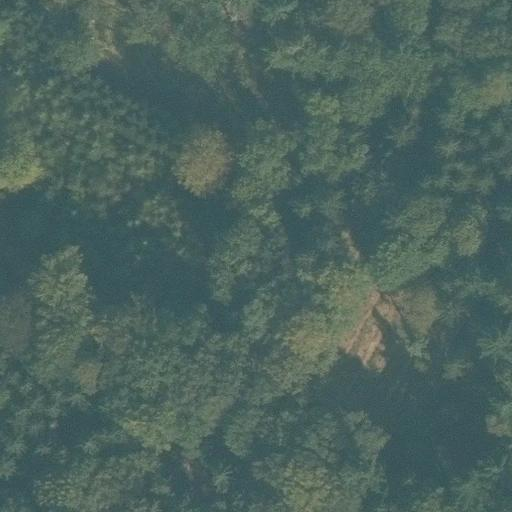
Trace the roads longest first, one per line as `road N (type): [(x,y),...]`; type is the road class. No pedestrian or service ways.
road 1 (unclassified): [(0,257),(194,366)]
road 2 (unclassified): [(107,511),(194,366)]
